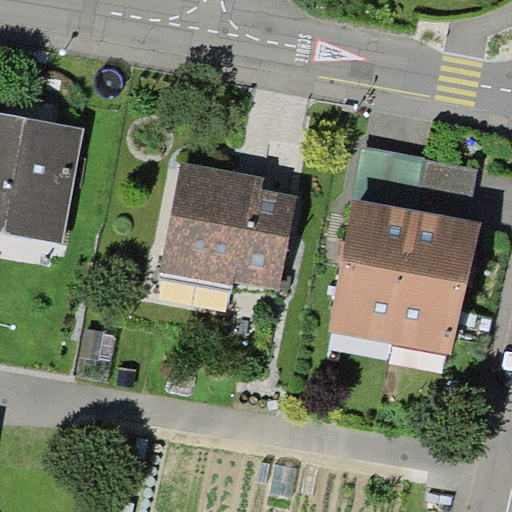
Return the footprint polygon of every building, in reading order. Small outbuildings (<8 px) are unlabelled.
[(0,114),(0,229),(67,242),(88,131),(0,114)] [(355,200),(418,211),(427,158),(364,147),(355,200)] [(427,158),(418,211),(470,219),(479,166),(427,158)] [(309,190),(183,166),(164,266),(290,290),(309,190)] [(418,211),(355,200),(333,331),(460,352),(482,221),(470,219),(418,211)]
